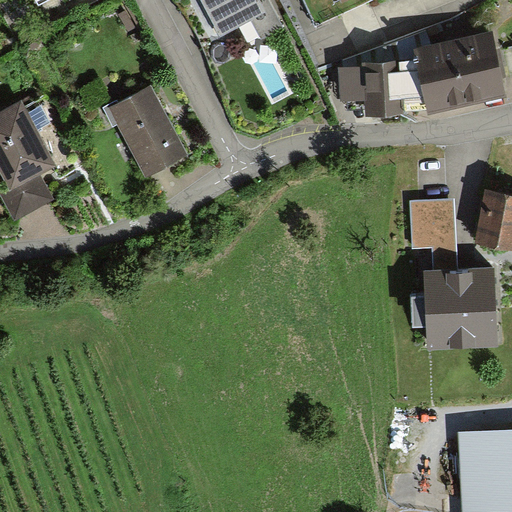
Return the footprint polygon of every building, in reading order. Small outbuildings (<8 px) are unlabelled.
[(204,0),(221,31),(253,14),(262,31),(281,21),(270,0),(204,0)] [(498,57),(491,27),(458,34),(415,43),(416,51),(427,104),(504,89),(498,57)] [(361,60),(341,62),(343,94),(367,92),(368,105),(403,106),(427,104),(416,51),(361,53),(361,60)] [(183,153),(148,87),(109,108),(144,173),(183,153)] [(57,161),(22,98),(0,109),(0,163),(12,185),(1,190),(14,214),(55,192),(43,169),(57,161)] [(475,235),(511,241),(511,185),(486,180),(475,235)] [(432,261),(457,260),(455,197),(409,198),(411,247),(432,246),(432,261)] [(413,316),(426,315),(427,342),(499,338),(495,258),(457,260),(432,261),(424,261),(424,284),(413,285),(413,316)] [(511,511),(511,425),(461,428),(465,511),(511,511)]
